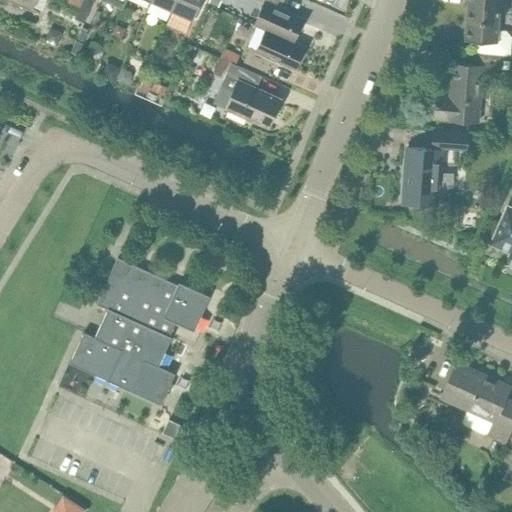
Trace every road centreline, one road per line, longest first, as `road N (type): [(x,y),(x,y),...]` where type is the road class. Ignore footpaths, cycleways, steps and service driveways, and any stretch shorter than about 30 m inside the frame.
road 1 (residential): [(294,249),(82,151),(34,163),(0,222)]
road 2 (unclassified): [(294,249),(392,3)]
road 3 (residential): [(511,346),(294,249)]
road 4 (unclassified): [(286,453),(250,378),(294,249)]
